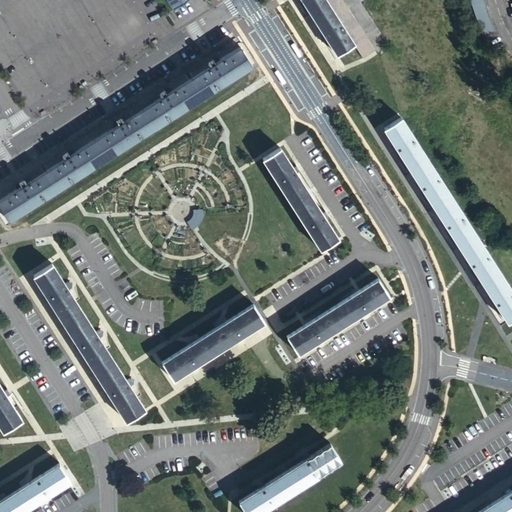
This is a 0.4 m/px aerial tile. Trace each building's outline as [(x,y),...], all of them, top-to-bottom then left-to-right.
[(302,0),(337,53),(352,43),(324,0),(302,0)] [(341,0),(324,0),(352,43),(362,58),(374,50),(341,0)] [(468,0),(469,0),(482,35),(494,30),(489,16),(484,2),(483,0),(468,0)] [(237,45),(0,198),(0,206),(8,219),(249,64),(237,45)] [(511,317),(511,292),(399,117),(384,127),(508,319),(511,317)] [(337,238),(278,149),(263,159),(321,249),(337,238)] [(205,212),(204,206),(196,207),(194,213),(190,219),(194,227),(199,223),(203,218),(205,212)] [(144,408),(50,263),(33,274),(127,419),(144,408)] [(388,292),(377,276),(287,334),(297,350),(388,292)] [(263,319),(252,302),(161,361),(172,378),(263,319)] [(21,419),(0,385),(0,424),(4,430),(21,419)] [(256,511),(340,458),(330,442),(239,500),(246,511),(256,511)] [(0,511),(17,511),(69,480),(59,463),(0,500),(0,511)] [(508,511),(511,510),(511,487),(473,511),(508,511)]
